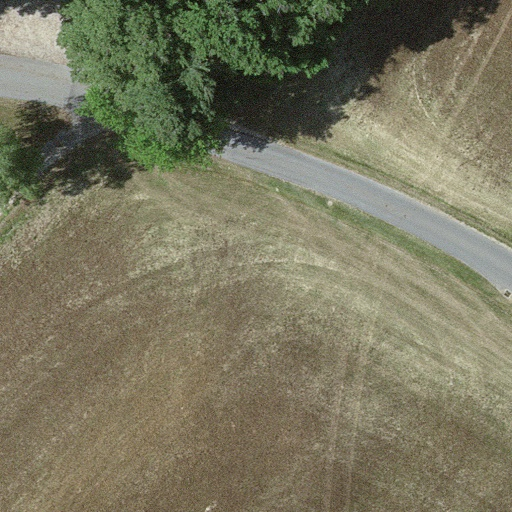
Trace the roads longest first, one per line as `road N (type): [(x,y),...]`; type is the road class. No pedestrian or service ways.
road 1 (tertiary): [(511,269),(440,229),(155,111),(0,78)]
road 2 (track): [(0,206),(110,99)]
